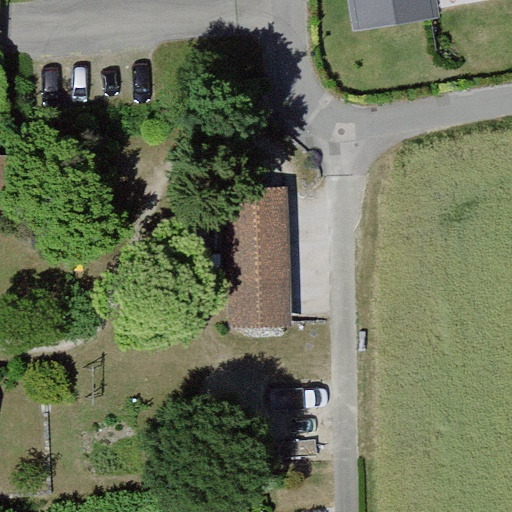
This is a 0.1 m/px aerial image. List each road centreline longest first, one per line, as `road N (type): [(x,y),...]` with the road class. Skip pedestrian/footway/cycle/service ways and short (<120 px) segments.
road 1 (residential): [(347,511),(334,256),(341,121)]
road 2 (residential): [(511,103),(418,121),(341,121)]
road 3 (residential): [(341,121),(319,120),(291,30),(293,0)]
